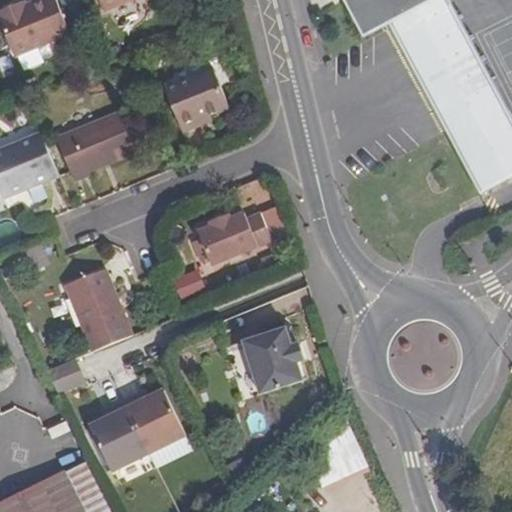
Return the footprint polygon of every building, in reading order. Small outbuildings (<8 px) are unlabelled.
[(17,12),(15,8),(0,14),(0,25),(14,59),(70,36),(54,0),(45,0),(26,8),(17,12)] [(98,0),(103,11),(129,0),(98,0)] [(511,178),(511,119),(448,0),(374,0),(478,197),(511,178)] [(126,30),(146,25),(141,5),(121,10),(126,30)] [(165,89),(183,133),(202,126),(200,121),(230,109),(213,69),(165,89)] [(89,174),(136,154),(120,114),(57,140),(75,183),(91,177),(89,174)] [(40,135),(0,152),(0,194),(3,202),(59,179),(40,135)] [(242,203),(264,195),(259,181),(237,189),(242,203)] [(204,232),(217,266),(276,242),(265,214),(251,219),(249,213),(234,219),(233,216),(214,222),(216,227),(204,232)] [(95,357),(136,339),(108,274),(67,291),(95,357)] [(299,363),(295,349),(289,329),(245,342),(260,395),(305,383),(299,363)] [(303,346),(295,349),(299,363),(307,361),(303,346)] [(51,370),(62,395),(91,383),(80,358),(51,370)] [(94,430),(115,475),(189,440),(168,395),(145,406),(142,399),(113,412),(116,419),(94,430)] [(150,395),(142,399),(145,406),(153,402),(150,395)] [(116,419),(113,412),(105,416),(109,423),(116,419)] [(310,436),(330,487),(373,470),(353,419),(310,436)] [(81,511),(65,477),(0,509),(0,511),(81,511)]
